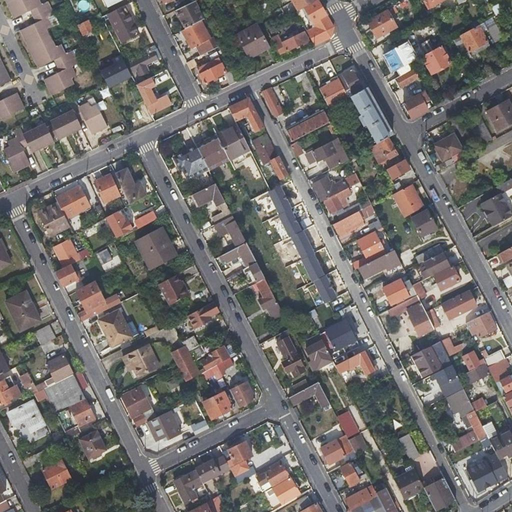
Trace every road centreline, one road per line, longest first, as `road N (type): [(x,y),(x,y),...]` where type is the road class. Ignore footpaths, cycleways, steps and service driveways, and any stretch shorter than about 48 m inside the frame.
road 1 (residential): [(249,87),(470,511)]
road 2 (residential): [(9,200),(144,472)]
road 3 (residential): [(277,404),(140,139)]
road 4 (residential): [(406,134),(511,334)]
road 5 (residential): [(144,472),(277,404)]
road 6 (residential): [(140,139),(9,200)]
road 7 (residential): [(144,0),(198,111)]
road 8 (residential): [(336,511),(277,404)]
road 9 (residential): [(406,134),(511,76)]
